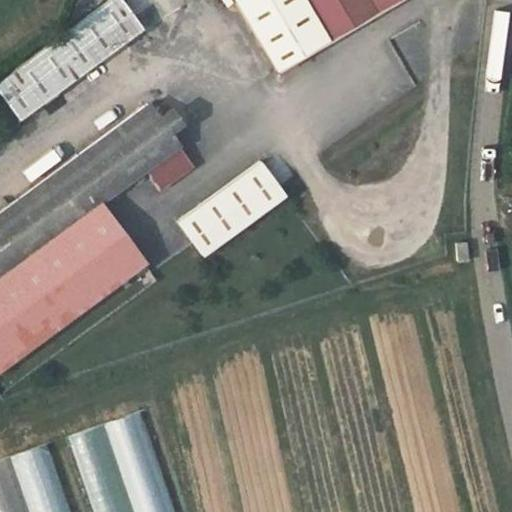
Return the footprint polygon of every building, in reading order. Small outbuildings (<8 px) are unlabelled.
[(110,0),(87,18),(111,50),(140,28),(118,0),(110,0)] [(329,39),(304,0),(234,0),(276,70),(329,39)] [(304,0),(329,39),(393,0),(304,0)] [(111,50),(87,18),(28,62),(0,82),(0,92),(20,118),(111,50)] [(0,368),(79,310),(143,262),(98,202),(104,197),(114,190),(129,179),(140,171),(145,167),(160,187),(193,164),(168,130),(180,121),(171,109),(164,114),(159,106),(154,111),(148,103),(73,157),(0,211),(0,368)] [(175,220),(190,241),(200,255),(283,194),(257,159),(175,220)] [(140,171),(129,179),(133,185),(144,177),(140,171)] [(119,196),(114,190),(104,197),(109,203),(119,196)] [(464,247),(464,230),(455,230),(455,247),(464,247)] [(78,511),(76,492),(51,495),(52,511),(78,511)]
